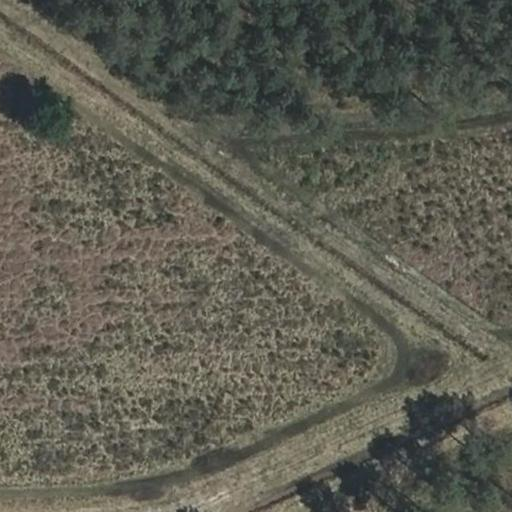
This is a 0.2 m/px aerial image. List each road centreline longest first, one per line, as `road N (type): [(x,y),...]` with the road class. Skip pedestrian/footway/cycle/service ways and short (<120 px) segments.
road 1 (track): [(74,0),(511,309)]
road 2 (track): [(120,511),(511,344)]
